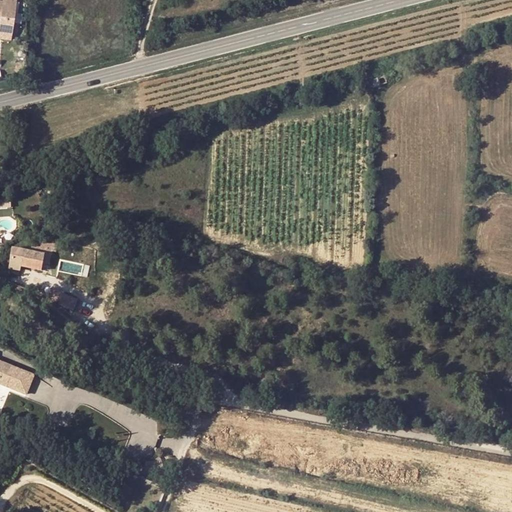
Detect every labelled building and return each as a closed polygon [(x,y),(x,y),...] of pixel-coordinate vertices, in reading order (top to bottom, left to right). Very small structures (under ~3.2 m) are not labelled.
[(0,36),(10,38),(14,3),(7,2),(7,6),(0,4),(0,36)] [(384,76),(373,80),(373,88),(386,84),(384,76)] [(11,207),(10,200),(3,200),(3,208),(11,207)] [(23,250),(20,250),(12,248),(8,267),(19,270),(19,265),(20,266),(23,250)] [(76,311),(78,296),(62,293),(59,308),(76,311)] [(0,384),(17,391),(17,369),(0,361),(0,384)] [(33,376),(18,369),(17,391),(25,395),(33,376)] [(146,460),(145,472),(156,473),(157,478),(165,479),(165,474),(163,464),(162,460),(159,456),(153,461),(146,460)]
